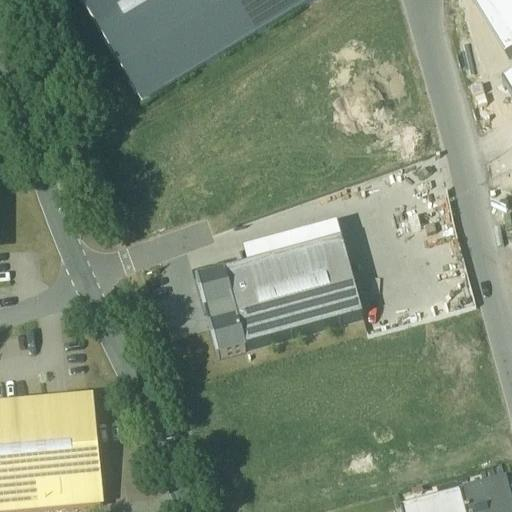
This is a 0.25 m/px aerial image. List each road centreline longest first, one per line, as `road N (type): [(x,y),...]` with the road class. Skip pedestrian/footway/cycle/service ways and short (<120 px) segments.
road 1 (tertiary): [(0,39),(40,161),(186,511)]
road 2 (residential): [(511,371),(420,0)]
